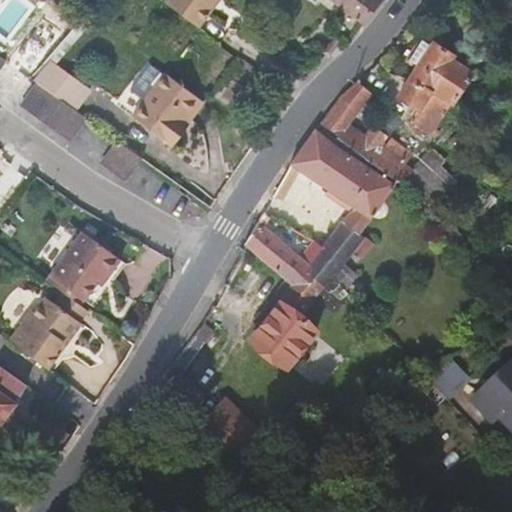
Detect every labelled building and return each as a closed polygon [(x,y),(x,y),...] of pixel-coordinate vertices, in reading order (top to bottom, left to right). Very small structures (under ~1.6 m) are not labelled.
[(164,0),(163,1),(198,27),(214,5),(217,0),(164,0)] [(381,0),(331,0),(361,22),(363,24),(374,10),(381,0)] [(78,22),(49,59),(55,63),(85,27),(78,22)] [(432,44),(422,37),(407,60),(418,67),(401,92),(420,104),(410,121),(431,134),(452,102),(471,73),(451,59),(453,55),(433,42),(432,44)] [(265,78),(240,58),(213,93),(239,113),(265,78)] [(49,59),(34,80),(37,83),(75,110),(90,88),(55,63),(49,59)] [(166,141),(199,98),(164,73),(133,116),(166,141)] [(340,97),(358,110),(371,94),(356,81),(340,97)] [(21,105),(70,141),(86,118),(75,110),(37,83),(21,105)] [(400,183),(412,170),(403,164),(411,153),(390,138),(385,145),(381,142),(383,138),(382,135),(372,127),(365,136),(348,123),(358,110),(340,97),(328,113),(322,121),(320,124),(337,136),(337,137),(369,163),(400,183)] [(334,141),(315,128),(303,146),(290,163),(291,164),(354,207),(321,248),(322,248),(305,274),(323,288),(331,276),(343,262),(352,251),(362,258),(373,244),(359,233),(394,184),(367,165),(334,141)] [(102,164),(126,181),(142,158),(118,141),(102,164)] [(412,170),(400,183),(428,213),(456,182),(426,155),(412,170)] [(301,258),(258,222),(245,245),(287,280),(313,301),(323,288),(305,274),(322,248),(321,248),(313,241),(301,258)] [(50,275),(84,300),(97,282),(104,272),(108,275),(120,259),(82,231),(50,275)] [(358,276),(343,262),(331,276),(344,290),(358,276)] [(101,285),(108,275),(104,272),(97,282),(101,285)] [(50,275),(46,279),(63,292),(80,304),(84,300),(50,275)] [(313,301),(287,280),(254,321),(261,326),(250,339),(286,367),(315,331),(298,317),(313,301)] [(63,292),(54,303),(79,321),(88,310),(80,304),(63,292)] [(9,340),(47,368),(58,353),(55,351),(62,341),(68,340),(81,323),(79,321),(54,303),(45,297),(34,312),(32,310),(9,340)] [(185,347),(193,354),(211,330),(202,324),(185,347)] [(205,396),(177,376),(193,354),(185,347),(169,369),(155,387),(187,420),(205,396)] [(511,358),(465,402),(489,427),(499,418),(511,432),(511,358)] [(454,363),(436,381),(452,396),(469,378),(454,363)] [(26,385),(0,366),(0,421),(1,420),(12,405),(26,385)] [(223,403),(196,429),(234,467),(260,441),(223,403)]
